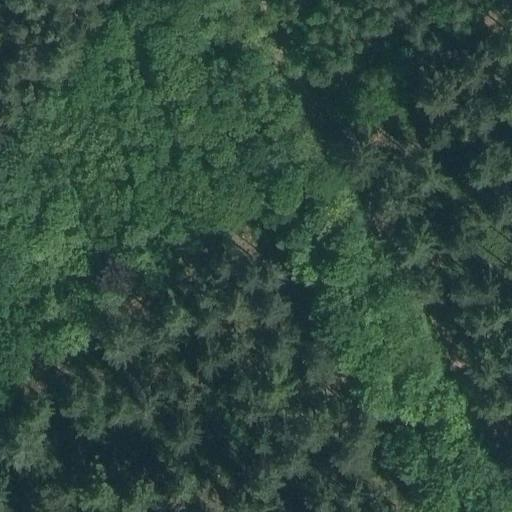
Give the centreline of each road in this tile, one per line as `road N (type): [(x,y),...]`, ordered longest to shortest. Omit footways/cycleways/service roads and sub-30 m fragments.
road 1 (unknown): [(327,148),(0,383)]
road 2 (unknown): [(327,148),(511,492)]
road 3 (track): [(245,0),(327,148)]
